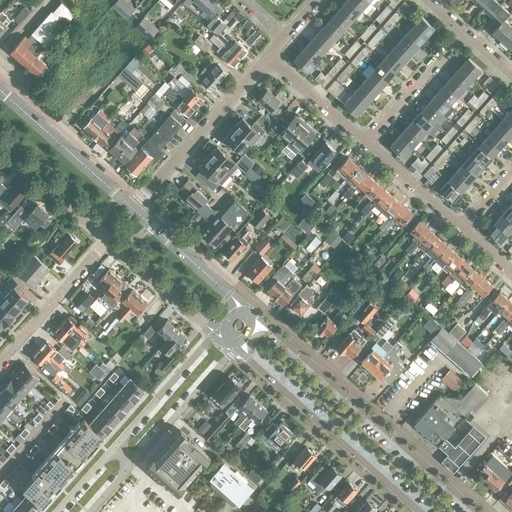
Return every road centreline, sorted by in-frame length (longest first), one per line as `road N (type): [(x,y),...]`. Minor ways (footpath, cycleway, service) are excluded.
road 1 (residential): [(476,511),(250,310)]
road 2 (residential): [(235,348),(419,511)]
road 3 (residential): [(214,333),(57,511)]
road 4 (residential): [(91,511),(230,354)]
road 5 (residential): [(132,208),(267,56)]
road 6 (residential): [(0,362),(107,239)]
road 7 (residential): [(132,208),(16,105)]
road 8 (residential): [(364,143),(461,30)]
road 9 (residential): [(241,305),(132,208)]
road 10 (residential): [(0,142),(107,239)]
road 11 (residential): [(16,105),(97,14),(80,0)]
road 12 (residential): [(107,239),(214,333)]
road 13 (residential): [(364,143),(267,56)]
road 14 (residential): [(461,228),(364,143)]
